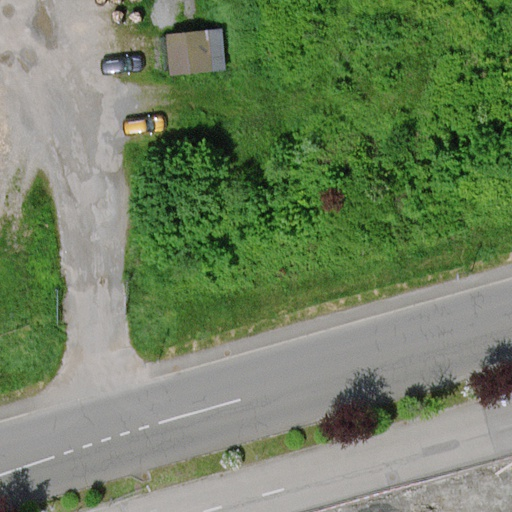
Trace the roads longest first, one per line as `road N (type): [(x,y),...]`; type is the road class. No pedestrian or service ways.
road 1 (unclassified): [(511,318),(0,463)]
road 2 (unknown): [(91,437),(59,196),(4,0)]
